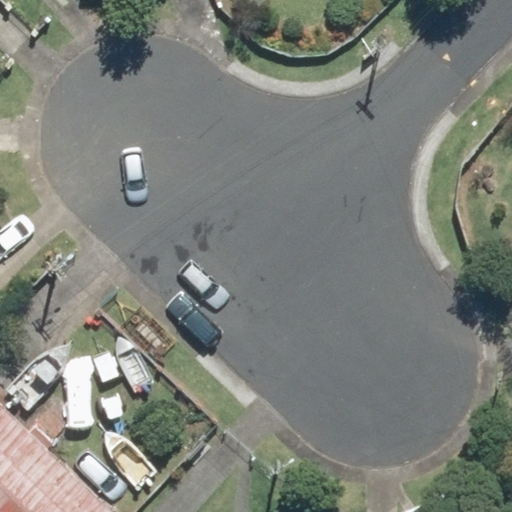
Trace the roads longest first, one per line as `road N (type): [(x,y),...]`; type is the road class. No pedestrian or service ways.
road 1 (residential): [(260,239),(496,0)]
road 2 (residential): [(260,239),(405,385)]
road 3 (residential): [(142,123),(260,239)]
